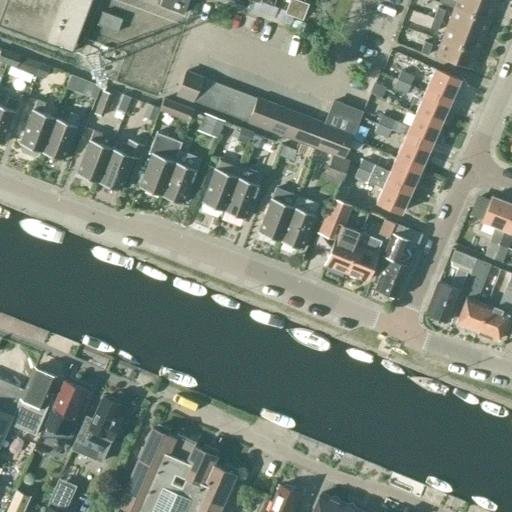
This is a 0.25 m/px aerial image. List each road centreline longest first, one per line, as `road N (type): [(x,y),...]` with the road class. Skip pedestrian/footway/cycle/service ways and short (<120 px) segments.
road 1 (residential): [(401,333),(0,179)]
road 2 (residential): [(434,511),(155,399)]
road 3 (residential): [(401,333),(471,166)]
